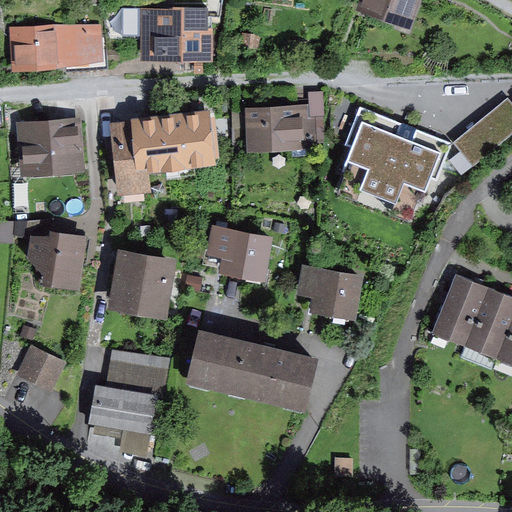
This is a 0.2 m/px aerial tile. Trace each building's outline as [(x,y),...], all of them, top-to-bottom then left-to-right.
[(416,0),(363,0),(361,8),(407,25),(416,0)] [(173,15),(147,15),(147,48),(161,48),(161,54),(180,54),(180,53),(216,53),(219,34),(207,34),(207,7),(173,7),(173,15)] [(97,28),(16,32),(17,63),(55,61),(55,59),(66,59),(67,69),(108,67),(106,38),(97,39),(97,28)] [(402,122),(360,106),(345,143),(352,145),(342,170),(364,178),(360,187),(395,201),(398,192),(422,201),(431,177),(437,179),(451,142),(417,129),(417,127),(402,121),(402,122)] [(310,108),(252,111),(254,143),(311,140),(310,108)] [(139,124),(143,164),(207,157),(203,115),(138,122),(139,124)] [(76,121),(22,125),(26,167),(79,163),(76,121)] [(143,164),(139,124),(116,126),(122,186),(145,184),(143,164)] [(268,236),(216,227),(212,249),(227,252),(225,267),(262,274),(268,236)] [(47,240),(35,239),(33,253),(61,283),(74,285),(81,237),(70,236),(69,239),(58,237),(57,239),(47,238),(47,240)] [(136,264),(121,261),(118,280),(124,281),(121,300),(115,299),(115,301),(162,309),(169,262),(137,257),(136,264)] [(359,276),(306,266),(302,288),(318,291),(315,306),(352,313),(359,276)] [(468,339),(489,287),(457,274),(433,333),(434,334),(437,327),(466,339),(464,345),(465,345),(468,339)] [(511,296),(489,287),(468,339),(498,351),(495,357),(496,358),(499,352),(511,319),(511,296)] [(511,319),(499,352),(511,356),(511,319)] [(314,360),(200,333),(190,377),(304,404),(314,360)] [(62,361),(33,347),(20,374),(49,388),(62,361)] [(153,397),(97,386),(91,421),(147,431),(153,397)] [(351,458),(337,458),(337,475),(351,475),(351,458)]
